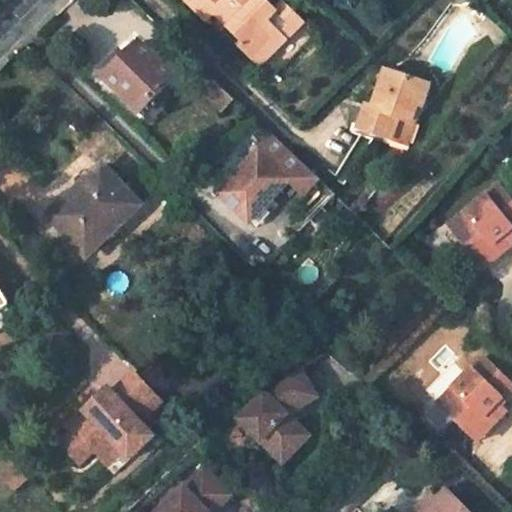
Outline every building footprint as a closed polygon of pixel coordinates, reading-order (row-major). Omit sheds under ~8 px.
[(188,0),(207,19),(216,10),(246,39),(242,45),(276,78),(316,36),(282,3),(272,15),(256,0),(188,0)] [(115,58),(100,74),(142,116),(177,81),(142,45),(123,64),(115,58)] [(398,120),(409,123),(414,108),(419,110),(427,86),(383,70),(370,107),(365,105),(357,128),(391,139),(398,120)] [(208,75),(196,88),(223,114),(235,102),(208,75)] [(414,108),(409,123),(398,120),(391,139),(408,145),(419,110),(414,108)] [(288,179),(301,165),(270,134),(235,170),(239,174),(219,196),(247,223),(249,221),(262,207),(288,179)] [(303,193),(316,179),(301,165),(288,179),(303,193)] [(140,209),(105,170),(50,218),(85,258),(140,209)] [(511,234),(511,204),(498,186),(446,225),(474,261),(490,249),(496,256),(511,243),(508,238),(511,234)] [(255,227),(268,214),(262,207),(249,221),(255,227)] [(490,249),(474,261),(480,269),(496,256),(490,249)] [(8,305),(0,309),(0,329),(16,320),(8,305)] [(436,401),(468,432),(483,418),(490,425),(505,410),(499,405),(511,391),(511,384),(482,355),(436,401)] [(155,432),(141,417),(163,396),(135,367),(113,388),(108,383),(80,410),(88,418),(82,424),(79,422),(73,428),(62,439),(82,459),(110,432),(132,454),(155,432)] [(252,434),(276,458),(297,437),(282,422),(288,416),(317,399),(300,368),(283,378),(285,382),(265,393),(242,415),(257,430),(252,434)] [(88,418),(80,410),(67,422),(73,428),(79,422),(82,424),(88,418)] [(257,430),(242,415),(238,420),(252,434),(257,430)] [(310,439),(288,416),(282,422),(297,437),(276,458),(283,465),(310,439)] [(483,418),(468,432),(475,439),(490,425),(483,418)] [(201,465),(152,511),(210,511),(230,493),(201,465)] [(432,502),(425,509),(419,504),(418,505),(410,511),(465,511),(443,491),(432,502)] [(426,497),(419,504),(425,509),(432,502),(426,497)]
